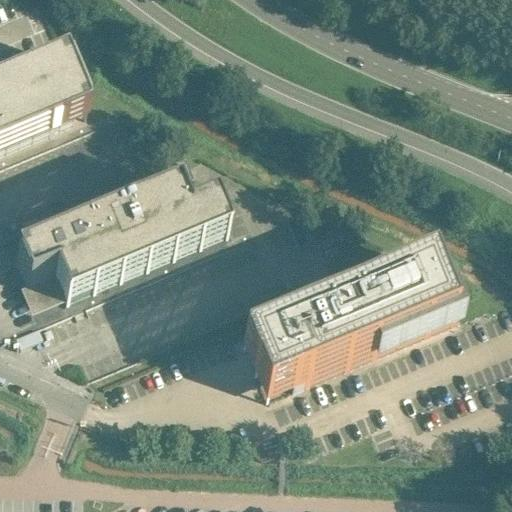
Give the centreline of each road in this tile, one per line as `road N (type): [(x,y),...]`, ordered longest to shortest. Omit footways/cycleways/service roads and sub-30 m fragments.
road 1 (secondary): [(137,0),(231,62),(511,188)]
road 2 (secondary): [(511,120),(318,41),(251,0)]
road 3 (unknown): [(0,210),(135,166)]
